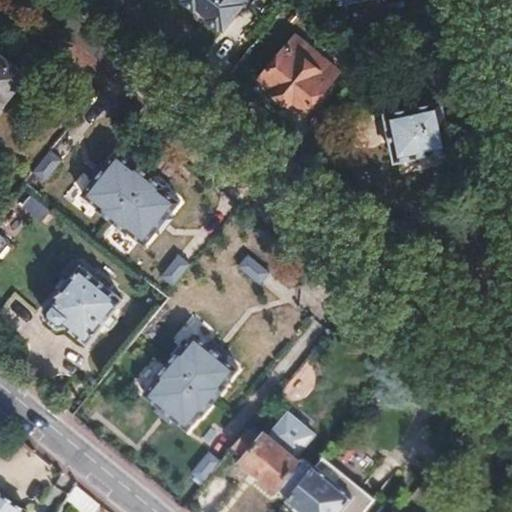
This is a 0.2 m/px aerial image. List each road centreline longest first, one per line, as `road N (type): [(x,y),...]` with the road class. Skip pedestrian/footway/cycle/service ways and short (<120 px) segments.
road 1 (residential): [(46,0),(511,369)]
road 2 (tertiary): [(0,385),(156,511)]
road 3 (residential): [(511,139),(486,0)]
